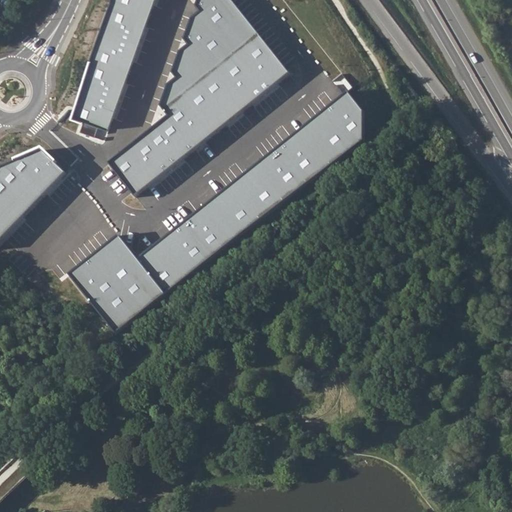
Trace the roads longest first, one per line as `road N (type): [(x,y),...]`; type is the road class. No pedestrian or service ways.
road 1 (primary): [(370,0),(511,188)]
road 2 (primary): [(421,0),(511,155)]
road 3 (primary): [(511,123),(440,0)]
